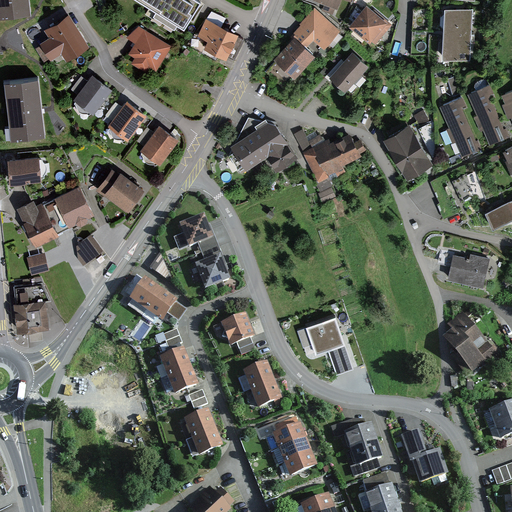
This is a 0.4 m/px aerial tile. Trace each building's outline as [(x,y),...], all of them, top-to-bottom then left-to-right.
[(175,0),(149,0),(148,3),(166,14),(175,0)] [(201,0),(200,0),(175,0),(166,14),(185,26),(201,0)] [(311,0),(338,10),(342,0),(350,3),(351,0),(311,0)] [(368,4),(351,24),(372,42),(389,23),(368,4)] [(317,8),(298,34),(324,53),(343,27),(317,8)] [(446,8),(445,31),(470,33),(472,9),(446,8)] [(75,17),(45,32),(61,64),(90,49),(75,17)] [(207,20),(200,33),(210,38),(208,43),(235,57),(244,38),(207,20)] [(125,56),(158,75),(175,44),(142,26),(125,56)] [(445,31),(443,55),(469,57),(470,33),(445,31)] [(311,54),(295,39),(267,69),(284,84),(311,54)] [(352,50),(332,73),(348,87),(369,65),(352,50)] [(74,98),(94,112),(113,87),(93,72),(74,98)] [(489,84),(471,92),(493,140),(511,132),(489,84)] [(511,89),(502,94),(506,102),(502,103),(508,117),(511,116),(511,117),(511,89)] [(108,124),(128,139),(147,113),(127,98),(108,124)] [(462,98),(441,106),(462,154),(480,146),(477,139),(476,140),(462,108),(466,106),(462,98)] [(242,168),(269,152),(286,141),(272,119),(234,144),(237,148),(231,152),(242,168)] [(140,148),(160,163),(179,138),(159,123),(140,148)] [(416,124),(389,137),(409,177),(436,163),(416,124)] [(295,132),(303,147),(311,143),(303,127),(295,132)] [(314,146),(306,151),(324,182),(358,163),(356,159),(364,154),(363,152),(366,150),(360,140),(357,142),(353,134),(344,139),(340,132),(325,140),(322,135),(312,141),(314,146)] [(286,141),(269,152),(278,166),(295,155),(286,141)] [(48,156),(15,158),(16,185),(50,183),(48,156)] [(113,164),(96,187),(128,211),(145,188),(113,164)] [(466,175),(448,182),(463,222),(481,215),(466,175)] [(80,187),(55,200),(69,229),(94,216),(80,187)] [(34,201),(17,210),(36,248),(59,237),(42,203),(36,206),(34,201)] [(511,206),(496,213),(504,229),(511,225),(511,206)] [(205,215),(180,225),(189,248),(214,238),(205,215)] [(91,233),(77,244),(78,258),(83,265),(103,249),(91,233)] [(439,264),(444,265),(441,275),(448,277),(453,253),(442,250),(439,264)] [(45,251),(27,256),(32,274),(50,269),(45,251)] [(461,252),(455,278),(489,285),(495,260),(461,252)] [(220,257),(198,265),(207,287),(228,278),(220,257)] [(151,268),(168,278),(174,268),(157,258),(151,268)] [(133,298),(148,308),(161,290),(145,280),(133,298)] [(148,308),(163,319),(176,300),(161,290),(148,308)] [(45,296),(17,301),(23,334),(50,330),(45,296)] [(448,332),(476,373),(504,353),(477,312),(448,332)] [(355,367),(337,314),(308,324),(317,352),(326,349),(334,374),(355,367)] [(244,316),(223,324),(231,344),(252,336),(244,316)] [(164,355),(185,347),(178,328),(157,335),(164,355)] [(163,359),(169,376),(190,368),(184,351),(163,359)] [(246,372),(253,389),(273,381),(266,364),(246,372)] [(169,376),(176,392),(197,384),(190,368),(169,376)] [(253,389),(259,406),(280,398),(273,381),(253,389)] [(204,389),(190,395),(195,409),(209,403),(204,389)] [(511,408),(492,415),(498,429),(511,424),(511,408)] [(187,420),(193,437),(214,429),(208,412),(187,420)] [(511,442),(511,424),(498,429),(503,446),(511,442)] [(275,435),(280,448),(305,439),(300,426),(275,435)] [(347,434),(352,449),(376,441),(371,426),(347,434)] [(193,437),(200,453),(221,445),(214,429),(193,437)] [(430,457),(422,433),(404,439),(419,486),(453,475),(446,452),(430,457)] [(280,448),(286,461),(310,452),(305,439),(280,448)] [(352,449),(357,464),(381,456),(376,441),(352,449)] [(286,461),(291,475),(315,465),(310,452),(286,461)] [(511,466),(493,474),(498,486),(511,480),(511,466)] [(367,494),(373,510),(396,502),(391,486),(367,494)] [(197,504),(190,510),(191,511),(226,511),(229,509),(227,507),(232,503),(219,489),(215,494),(208,487),(193,500),(197,504)] [(303,506),(305,511),(326,511),(333,509),(328,496),(303,506)] [(373,510),(373,511),(399,511),(396,502),(373,510)]
